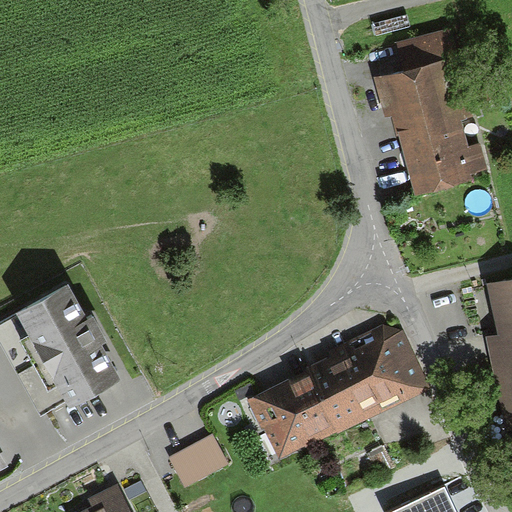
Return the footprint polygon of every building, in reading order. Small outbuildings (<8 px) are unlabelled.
[(394,107),(415,185),(473,170),(471,164),(486,160),(479,136),(467,139),(460,113),(471,110),(449,27),(400,40),(406,64),(376,72),(386,109),(394,107)] [(490,81),(477,85),(480,99),(494,96),(490,81)] [(490,333),(510,421),(511,420),(511,269),(486,276),(498,331),(490,333)] [(119,368),(101,334),(107,330),(94,306),(88,310),(69,275),(20,301),(25,310),(0,323),(0,330),(42,409),(119,368)] [(339,433),(432,386),(400,328),(386,322),(327,352),(329,357),(306,368),(337,429),(339,433)] [(337,429),(306,368),(247,400),(260,427),(263,426),(278,456),(337,429)] [(185,484),(227,461),(211,432),(169,455),(185,484)] [(0,466),(10,461),(0,443),(0,466)] [(75,511),(134,511),(118,479),(85,496),(89,505),(75,511)] [(206,493),(181,505),(184,511),(187,511),(210,501),(206,493)]
